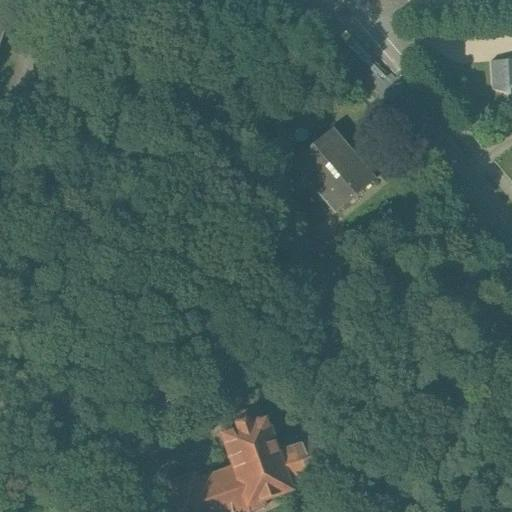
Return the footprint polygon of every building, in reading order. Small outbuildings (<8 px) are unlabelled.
[(191,18),(181,6),(163,21),(172,32),(169,35),(181,49),(196,36),(185,23),(191,18)] [(0,40),(9,14),(0,10),(0,40)] [(511,62),(491,65),(493,90),(511,95),(511,91),(511,62)] [(375,180),(331,128),(290,163),(334,215),(375,180)] [(275,447),(264,417),(249,423),(247,416),(235,420),(238,427),(217,434),(229,468),(195,480),(193,475),(166,485),(168,490),(154,495),(160,511),(235,511),(245,509),(246,511),(249,511),(269,505),(267,500),(293,491),(289,482),(324,469),(313,439),(293,446),(292,441),(275,447)]
